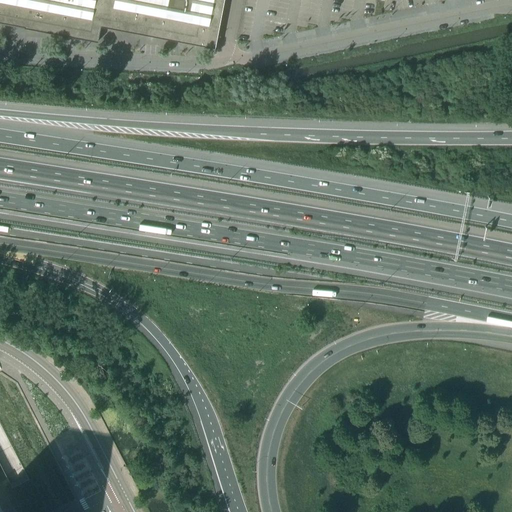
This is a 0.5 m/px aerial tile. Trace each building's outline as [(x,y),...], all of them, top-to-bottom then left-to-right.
[(0,0),(0,22),(24,27),(29,0),(0,0)] [(29,0),(24,27),(55,33),(61,0),(29,0)] [(101,26),(106,0),(61,0),(55,33),(97,41),(100,26),(101,26)] [(106,0),(101,26),(214,48),(222,0),(106,0)] [(0,452),(12,444),(1,429),(0,430),(0,452)]
